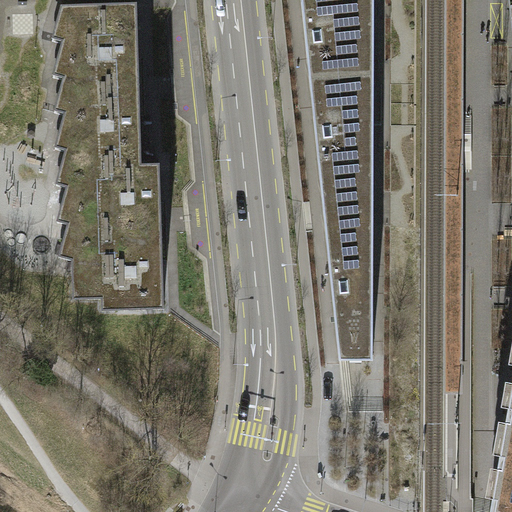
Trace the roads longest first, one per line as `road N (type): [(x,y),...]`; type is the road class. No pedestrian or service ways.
road 1 (primary): [(253,497),(270,439),(277,364),(235,0)]
road 2 (residential): [(477,0),(477,264)]
road 3 (track): [(0,325),(203,476)]
